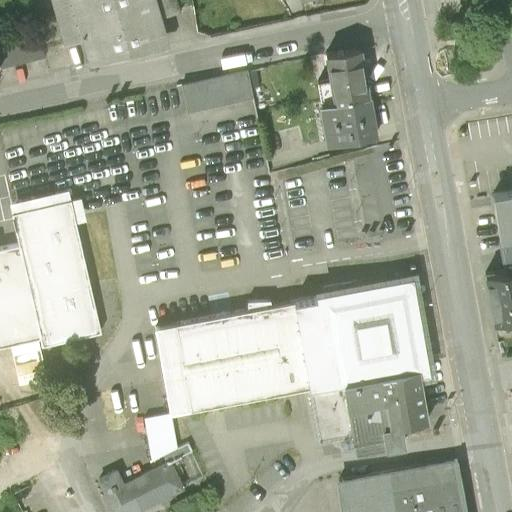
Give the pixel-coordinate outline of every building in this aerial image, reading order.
[(52,0),(65,46),(88,40),(95,64),(177,42),(164,0),(52,0)] [(0,34),(0,67),(43,57),(35,26),(0,34)] [(344,63),(339,64),(347,105),(385,99),(376,48),(342,54),(344,63)] [(247,70),(181,84),(187,112),(253,98),(247,70)] [(391,134),(385,99),(347,105),(330,108),(336,144),(391,134)] [(511,191),(494,195),(501,238),(511,236),(511,191)] [(87,216),(81,194),(72,197),(77,218),(87,216)] [(22,246),(0,251),(0,344),(44,335),(46,346),(98,334),(67,196),(12,208),(22,246)] [(511,236),(501,238),(507,271),(511,270),(511,236)] [(511,270),(507,271),(487,275),(495,321),(511,318),(511,270)] [(421,275),(159,320),(175,412),(305,390),(314,441),(354,434),(346,383),(424,370),(437,367),(421,275)] [(432,418),(424,370),(346,383),(354,434),(357,451),(401,443),(397,424),(432,418)] [(333,478),(339,511),(462,511),(452,456),(333,478)] [(169,462),(104,490),(114,511),(119,511),(179,486),(169,462)]
